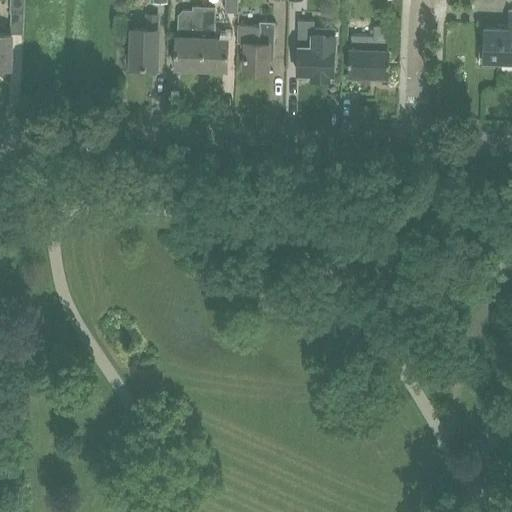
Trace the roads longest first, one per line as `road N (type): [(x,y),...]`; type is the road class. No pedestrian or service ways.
road 1 (residential): [(426,144),(0,132)]
road 2 (residential): [(426,144),(430,0)]
